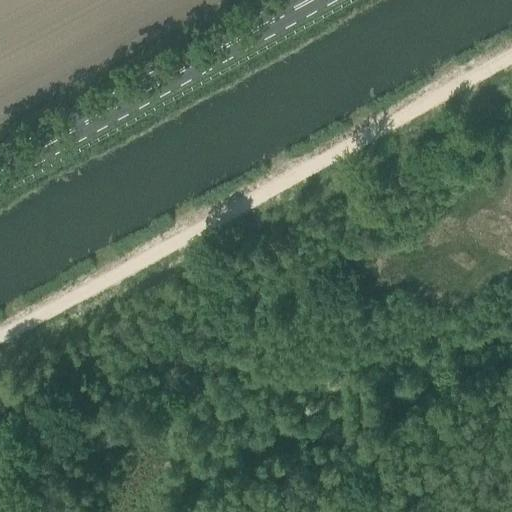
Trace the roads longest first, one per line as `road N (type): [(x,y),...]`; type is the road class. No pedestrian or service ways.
road 1 (track): [(511,54),(0,335)]
road 2 (primary): [(0,173),(316,0)]
